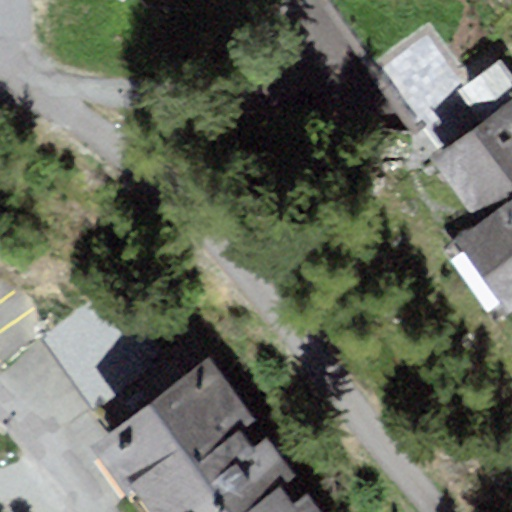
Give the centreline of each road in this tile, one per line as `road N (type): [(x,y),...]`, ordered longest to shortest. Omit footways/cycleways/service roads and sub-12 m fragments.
road 1 (residential): [(9,55),(137,167),(272,309),(437,511)]
road 2 (track): [(54,93),(69,85),(170,97),(272,82),(309,37),(328,33),(349,44),(380,91)]
road 3 (residential): [(95,511),(0,406)]
